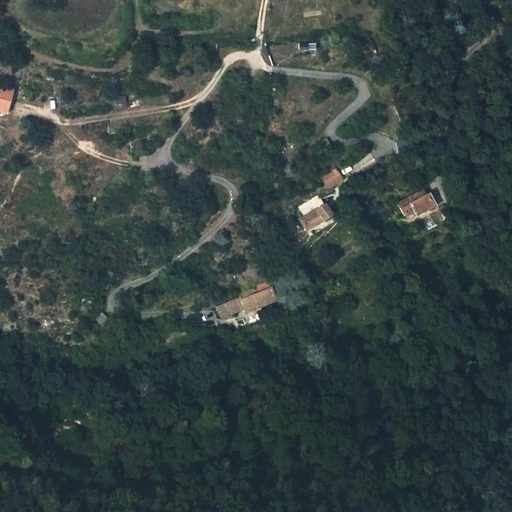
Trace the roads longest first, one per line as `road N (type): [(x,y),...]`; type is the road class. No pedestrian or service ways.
road 1 (unclassified): [(265,0),(253,52),(226,59),(157,158),(222,182),(233,192),(230,214),(160,274),(110,300),(115,315),(204,317)]
road 2 (unclassified): [(447,0),(492,23),(457,75),(431,175),(440,197)]
